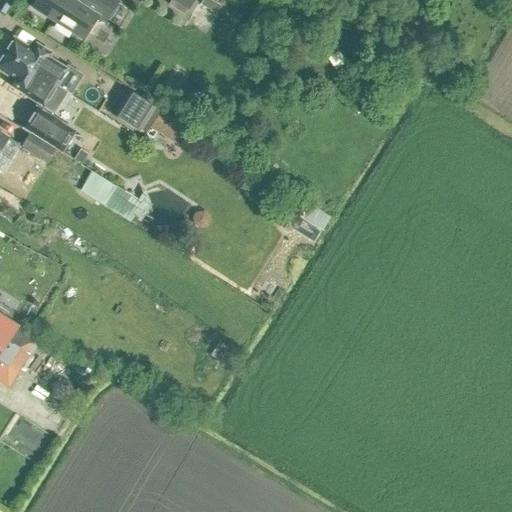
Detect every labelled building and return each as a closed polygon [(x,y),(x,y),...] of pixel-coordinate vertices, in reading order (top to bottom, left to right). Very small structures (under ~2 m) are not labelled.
[(55,29),(67,37),(70,32),(71,33),(83,40),(97,18),(105,23),(119,2),(114,0),(36,0),(32,8),(58,24),(55,29)] [(173,0),(188,9),(193,0),(173,0)] [(213,0),(202,0),(201,4),(216,13),(221,5),(213,0)] [(3,52),(53,84),(64,67),(51,58),(54,53),(36,42),(32,47),(13,35),(9,42),(7,43),(6,47),(3,52)] [(53,85),(53,84),(3,52),(0,55),(0,71),(13,80),(9,85),(54,114),(67,93),(53,85)] [(65,65),(64,67),(53,84),(53,85),(67,93),(70,95),(82,76),(65,65)] [(113,120),(136,134),(150,110),(128,96),(113,120)] [(60,155),(74,133),(34,107),(20,129),(60,155)] [(158,113),(148,128),(169,141),(179,126),(158,113)] [(0,133),(0,173),(2,174),(18,148),(7,141),(8,139),(0,133)] [(19,149),(46,166),(54,153),(27,136),(19,149)] [(80,149),(73,160),(80,164),(81,165),(88,154),(80,149)] [(41,173),(32,190),(94,222),(102,204),(41,173)] [(115,186),(103,206),(130,223),(133,217),(143,203),(115,186)] [(271,227),(291,236),(296,223),(277,214),(271,227)] [(0,362),(5,365),(18,345),(8,338),(17,324),(0,313),(0,362)] [(229,369),(236,356),(218,345),(210,358),(229,369)] [(184,347),(178,356),(190,365),(197,356),(184,347)]
